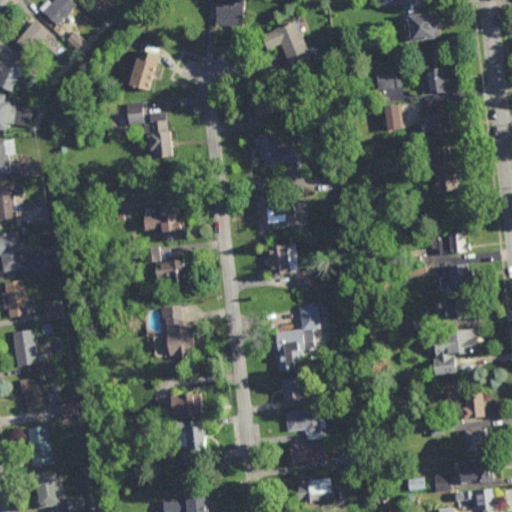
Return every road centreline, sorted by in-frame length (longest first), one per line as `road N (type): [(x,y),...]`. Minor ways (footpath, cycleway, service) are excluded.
road 1 (residential): [(256,511),(210,81)]
road 2 (residential): [(511,212),(488,0)]
